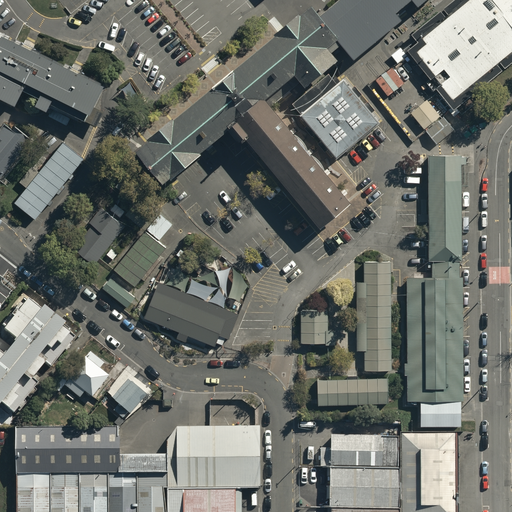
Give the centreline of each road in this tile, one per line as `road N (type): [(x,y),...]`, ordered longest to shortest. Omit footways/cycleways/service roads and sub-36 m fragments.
road 1 (residential): [(0,235),(163,367),(264,385),(280,415),(282,511)]
road 2 (unclassified): [(498,306),(500,511)]
road 3 (unclassified): [(511,124),(497,156),(498,306)]
